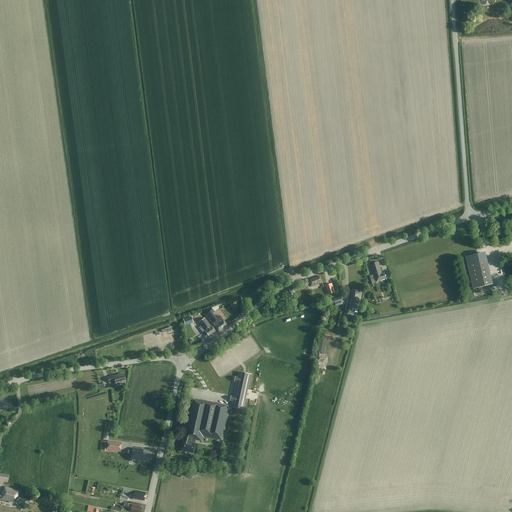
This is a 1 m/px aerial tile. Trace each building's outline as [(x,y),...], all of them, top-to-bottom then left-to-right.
[(473,289),(493,284),(487,260),(467,264),(473,289)] [(381,273),(378,262),(370,264),(373,274),(369,276),(372,284),(376,283),(376,281),(386,278),(384,272),(381,273)] [(311,286),(322,282),(320,276),(308,280),(311,286)] [(325,285),(328,294),(335,292),(332,283),(325,285)] [(349,307),(358,308),(360,294),(357,294),(358,291),(353,290),(352,292),(351,292),(349,307)] [(341,297),(333,299),(334,303),(335,306),(342,304),(341,301),(342,301),(341,297)] [(217,319),(212,313),(214,311),(212,309),(206,314),(219,332),(228,326),(220,316),(217,319)] [(183,318),(185,325),(193,322),(191,316),(183,318)] [(199,322),(201,326),(209,336),(215,331),(212,326),(211,327),(205,318),(199,322)] [(321,338),(318,352),(326,353),(329,339),(321,338)] [(231,407),(244,409),(251,374),(239,372),(238,377),(235,376),(234,381),(237,382),(233,396),(231,396),(229,401),(232,401),(231,407)] [(109,384),(115,382),(116,385),(126,382),(123,373),(114,376),(113,375),(107,377),(109,384)] [(230,406),(190,398),(183,428),(185,429),(183,441),(181,450),(193,453),(195,443),(194,443),(195,440),(203,441),(204,436),(223,440),(230,406)] [(120,451),(121,443),(114,442),(108,441),(107,450),(120,451)] [(132,448),(130,461),(137,462),(137,463),(145,464),(145,463),(150,463),(151,454),(142,453),(142,454),(141,454),(141,449),(132,448)] [(19,491),(5,486),(3,490),(0,498),(0,499),(13,503),(13,502),(24,505),(25,502),(29,503),(30,497),(23,495),(18,494),(19,491)] [(142,499),(144,499),(145,494),(143,494),(144,492),(123,488),(122,492),(134,495),(133,499),(137,500),(137,499),(142,500),(142,499)]
